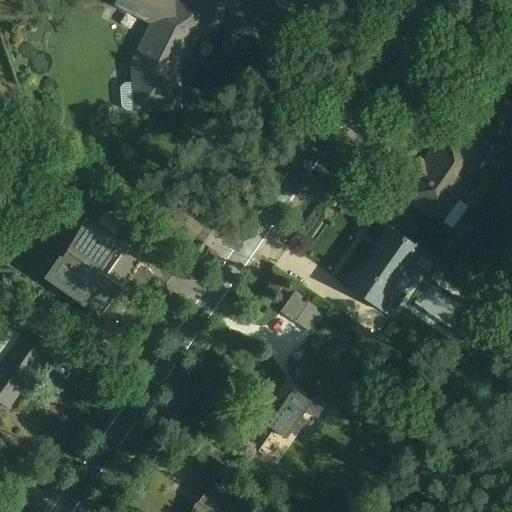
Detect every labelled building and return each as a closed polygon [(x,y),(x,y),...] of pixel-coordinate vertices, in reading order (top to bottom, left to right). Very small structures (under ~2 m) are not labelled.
[(193,41),(223,23),(211,0),(118,0),(114,7),(150,25),(131,62),(138,114),(166,95),(193,41)] [(397,195),(445,227),(493,156),(445,124),(397,195)] [(347,285),(388,311),(427,251),(386,225),(347,285)] [(312,319),(324,295),(290,277),(277,301),(312,319)] [(0,346),(0,401),(17,412),(55,356),(13,328),(0,346)] [(293,440),(322,398),(295,381),(267,423),(293,440)] [(269,511),(220,476),(193,511),(269,511)]
